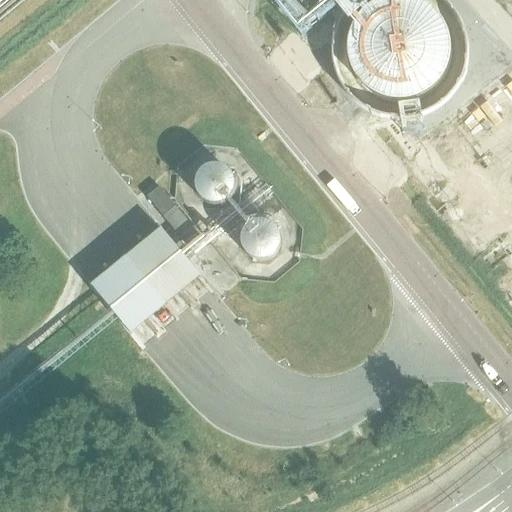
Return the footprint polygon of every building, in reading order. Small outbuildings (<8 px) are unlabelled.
[(333,79),(341,94),(352,105),(365,115),(379,120),(395,123),(411,121),(426,116),(440,108),(451,96),(459,83),(464,68),(465,51),(462,34),(454,19),(444,6),(436,0),(357,0),(352,4),(341,16),(333,31),(329,47),(329,63),(333,79)] [(193,189),(195,198),(201,204),(208,208),(216,208),(224,205),(230,200),(233,191),(232,182),(227,174),(219,169),(209,169),(201,173),(195,180),(193,189)] [(163,186),(150,198),(184,236),(198,223),(163,186)] [(239,244),(241,253),(246,259),(253,263),(262,263),(269,260),(275,255),(279,246),(278,237),(272,229),(264,224),(255,224),(247,228),(241,235),(239,244)] [(160,234),(124,262),(163,310),(198,282),(160,234)]
